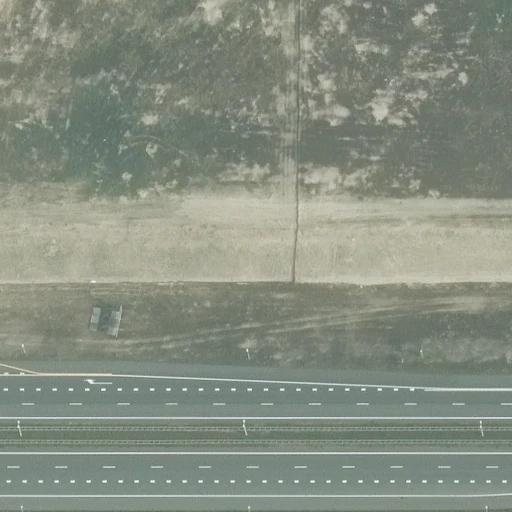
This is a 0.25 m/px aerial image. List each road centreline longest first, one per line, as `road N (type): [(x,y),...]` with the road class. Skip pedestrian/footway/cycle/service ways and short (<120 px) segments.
road 1 (trunk): [(511,404),(0,404)]
road 2 (trunk): [(0,467),(511,467)]
